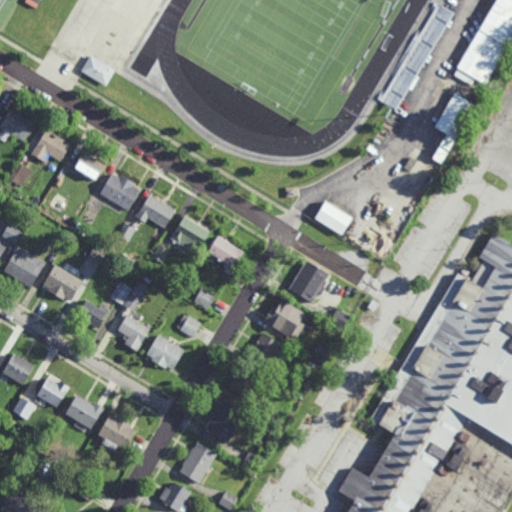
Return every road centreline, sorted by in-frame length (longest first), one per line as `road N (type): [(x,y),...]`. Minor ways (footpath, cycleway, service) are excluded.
road 1 (residential): [(370,285),(0,60)]
road 2 (residential): [(120,511),(287,235)]
road 3 (residential): [(0,306),(179,416)]
